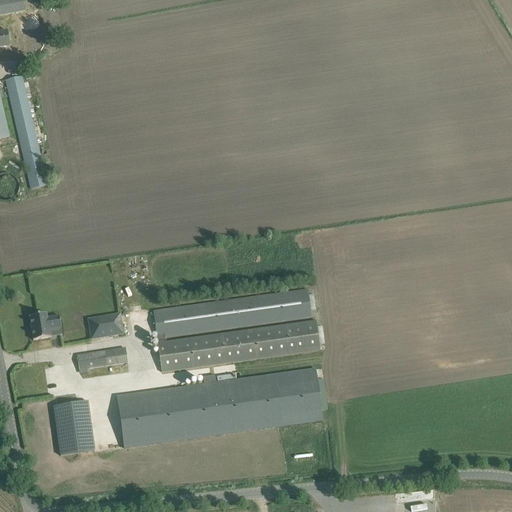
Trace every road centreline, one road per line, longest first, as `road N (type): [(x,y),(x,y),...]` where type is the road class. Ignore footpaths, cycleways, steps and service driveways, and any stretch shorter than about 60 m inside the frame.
road 1 (unclassified): [(511,477),(55,511)]
road 2 (unknown): [(0,359),(134,339),(146,376)]
road 3 (unclassified): [(44,511),(24,493),(0,371)]
